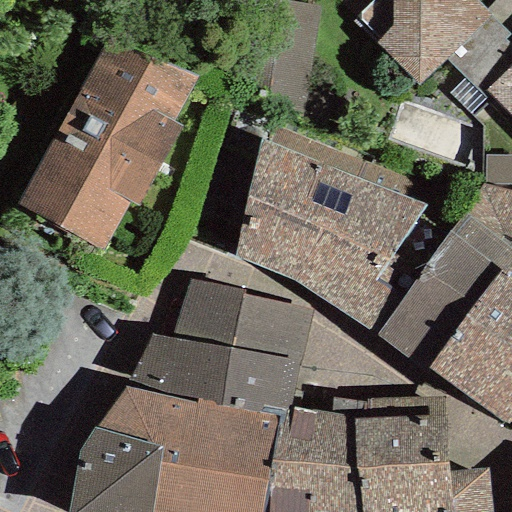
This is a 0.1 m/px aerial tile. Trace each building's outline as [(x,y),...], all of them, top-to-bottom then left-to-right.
[(316,8),(263,0),(248,95),(301,103),(316,8)] [(373,0),(356,18),(380,41),(376,46),(418,88),(446,60),(490,16),(473,0),(373,0)] [(509,34),(490,16),(446,60),(481,94),(485,90),(511,62),(511,46),(504,39),(509,34)] [(108,34),(21,193),(96,233),(183,75),(108,34)] [(511,62),(485,90),(511,117),(511,62)] [(414,181),(274,126),(268,141),(258,138),(232,257),(297,283),(368,330),(404,266),(392,254),(426,208),(407,197),(414,181)] [(511,192),(481,186),(464,212),(496,236),(502,232),(511,237),(511,192)] [(511,247),(496,236),(464,212),(434,250),(375,335),(426,369),(500,270),(506,274),(511,267),(511,247)] [(511,277),(506,274),(500,270),(426,369),(502,423),(504,420),(511,408),(511,277)] [(150,335),(124,388),(276,417),(293,418),(292,408),(313,309),(188,279),(172,341),(150,335)] [(124,388),(94,427),(163,445),(151,511),(266,511),(276,417),(124,388)] [(443,397),(356,401),(329,397),(332,412),(292,408),(293,418),(276,417),(266,511),(490,511),(487,468),(447,473),(443,397)] [(151,511),(163,445),(94,427),(75,454),(65,511),(151,511)]
